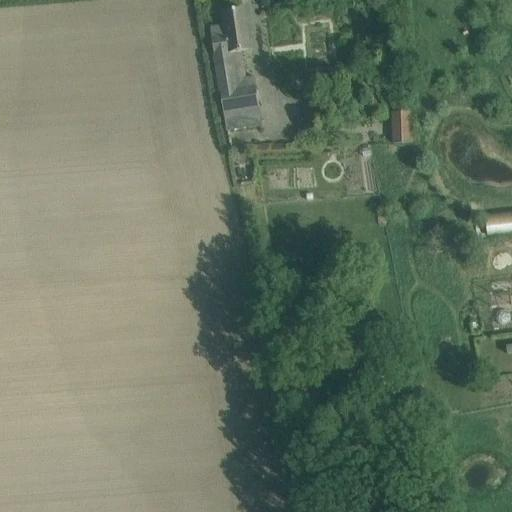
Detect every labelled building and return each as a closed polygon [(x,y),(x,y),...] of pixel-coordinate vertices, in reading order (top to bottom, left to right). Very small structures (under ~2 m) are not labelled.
[(224,114),(227,133),(263,127),(260,108),(256,88),(255,79),(246,81),(242,53),(251,52),(244,10),(223,14),(227,36),(211,39),(224,114)] [(411,113),(391,114),(393,142),(412,141),(411,113)] [(511,213),(485,216),(487,236),(511,233),(511,213)] [(493,334),(511,331),(511,286),(487,290),(493,334)] [(464,348),(475,346),(472,329),(461,331),(464,348)] [(327,336),(312,337),(313,348),(328,347),(327,336)]
